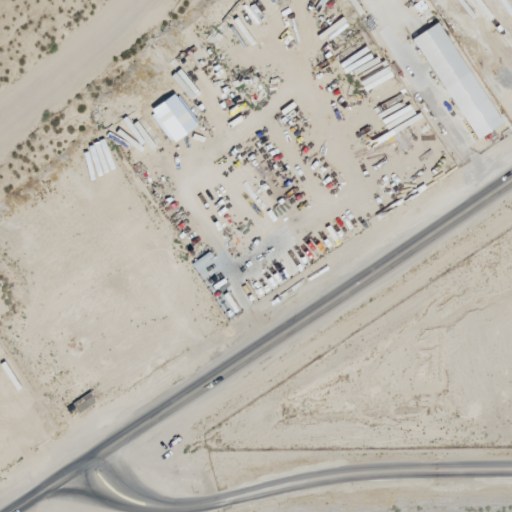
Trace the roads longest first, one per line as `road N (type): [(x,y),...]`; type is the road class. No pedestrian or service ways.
road 1 (secondary): [(511,180),(13,511)]
road 2 (residential): [(93,460),(125,497),(157,505),(373,470),(511,463)]
